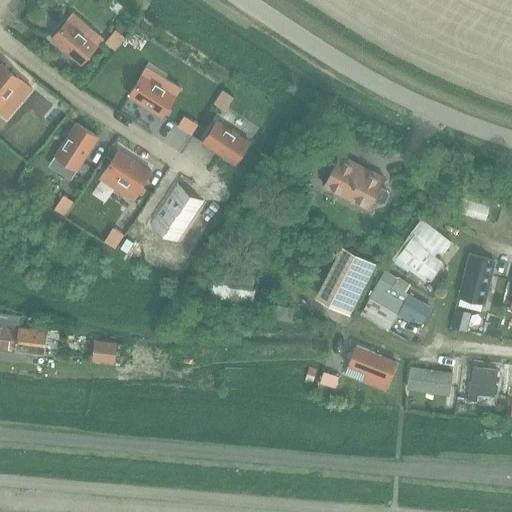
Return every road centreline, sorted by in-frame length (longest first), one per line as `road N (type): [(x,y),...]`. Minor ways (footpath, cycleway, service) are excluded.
road 1 (unclassified): [(511,477),(0,435)]
road 2 (unclassified): [(242,0),(425,109),(511,139)]
road 3 (residential): [(0,38),(78,100),(197,173)]
road 4 (track): [(482,241),(458,249),(441,323),(445,345)]
